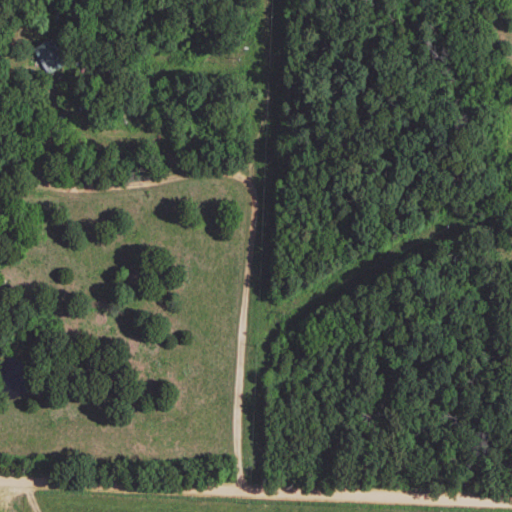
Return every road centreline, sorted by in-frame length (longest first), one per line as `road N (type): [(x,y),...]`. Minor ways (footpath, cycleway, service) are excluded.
road 1 (residential): [(511,506),(0,485)]
road 2 (residential): [(0,190),(256,171)]
